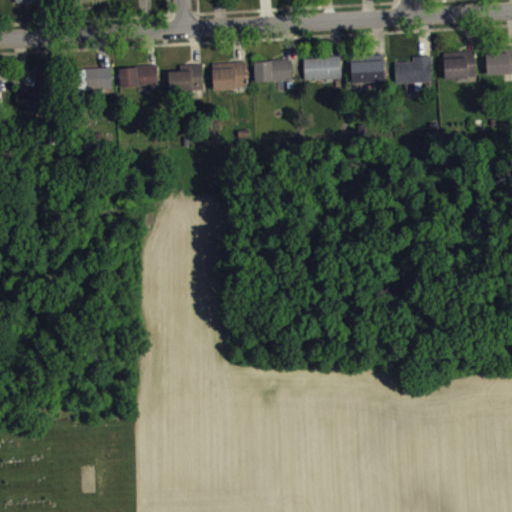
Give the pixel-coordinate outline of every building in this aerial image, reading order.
[(49,0),(16,0),(17,9),(50,8),(49,0)] [(511,80),(511,53),(511,59),(488,60),(489,81),(511,80)] [(446,59),(446,85),(477,84),(477,58),(446,59)] [(353,68),(354,89),(388,88),(386,61),(369,62),(369,68),(353,68)] [(397,90),(434,89),(433,62),(415,63),(416,68),(397,69),(397,90)] [(343,63),(306,65),(307,87),(344,85),(343,63)] [(294,66),(256,68),(257,88),(294,87),(294,66)] [(249,95),(248,68),(215,69),(215,96),(249,95)] [(205,97),(204,71),(180,72),(180,78),(171,78),(171,98),(205,97)] [(160,92),(159,72),(121,74),(122,93),(160,92)] [(113,97),(114,74),(84,74),(84,96),(113,97)] [(37,94),(20,94),(20,118),(53,118),(54,80),(38,80),(37,94)]
